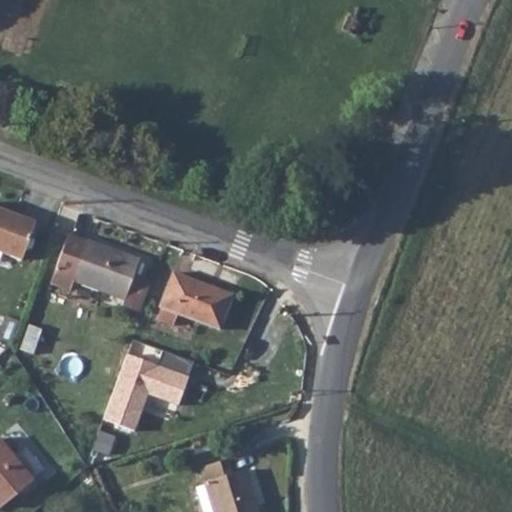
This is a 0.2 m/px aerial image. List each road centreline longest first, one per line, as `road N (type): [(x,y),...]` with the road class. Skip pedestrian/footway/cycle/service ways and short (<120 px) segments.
road 1 (tertiary): [(0,160),(359,290)]
road 2 (tertiary): [(359,290),(473,0)]
road 3 (tertiary): [(321,511),(322,429),(359,290)]
road 4 (track): [(328,398),(511,480)]
